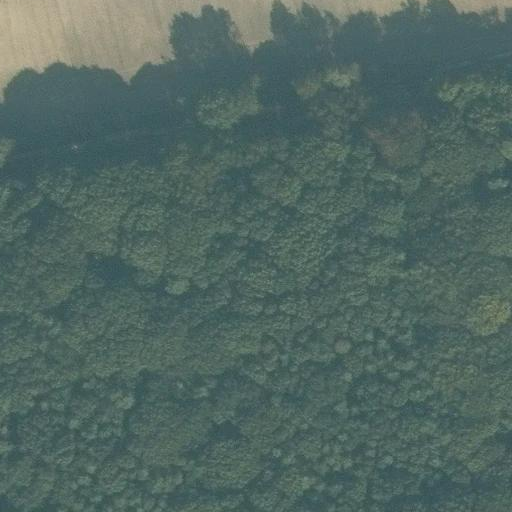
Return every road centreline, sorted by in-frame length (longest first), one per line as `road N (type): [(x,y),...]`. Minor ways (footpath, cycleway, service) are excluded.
road 1 (track): [(511,61),(0,167)]
road 2 (track): [(407,87),(511,462)]
